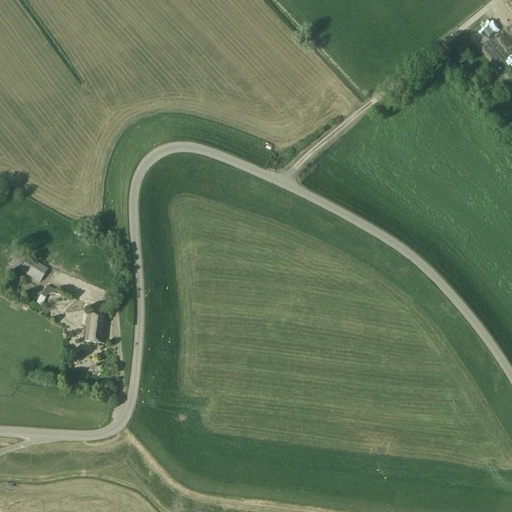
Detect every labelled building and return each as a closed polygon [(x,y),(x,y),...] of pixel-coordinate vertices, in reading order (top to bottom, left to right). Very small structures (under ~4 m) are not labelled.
[(468,34),(477,47),(487,40),(478,27),(468,34)] [(489,41),(479,48),(495,68),(504,60),(489,41)] [(39,284),(47,270),(28,258),(20,254),(14,250),(10,258),(12,259),(10,264),(13,266),(13,267),(20,270),(19,271),(39,284)] [(58,293),(46,286),(41,296),(46,298),(47,295),(53,294),(57,296),(58,293)] [(88,314),(84,342),(104,344),(107,317),(88,314)]
